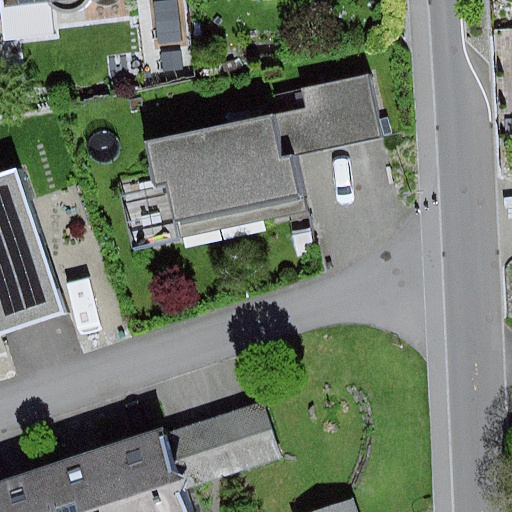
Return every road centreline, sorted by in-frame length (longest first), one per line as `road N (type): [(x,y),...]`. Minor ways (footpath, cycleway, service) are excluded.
road 1 (residential): [(0,411),(466,260)]
road 2 (residential): [(466,260),(453,0)]
road 3 (residential): [(482,511),(466,260)]
